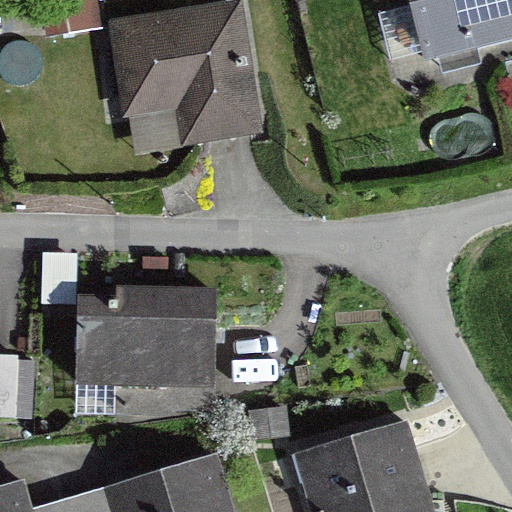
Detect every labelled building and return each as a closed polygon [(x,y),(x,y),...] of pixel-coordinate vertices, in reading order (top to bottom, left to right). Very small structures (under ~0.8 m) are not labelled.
[(45,39),(103,30),(97,0),(43,0),(39,1),(45,39)] [(511,0),(408,0),(425,66),(511,44),(511,0)] [(242,1),(107,20),(121,119),(129,118),(134,156),(261,139),(242,1)] [(21,9),(0,9),(0,35),(22,35),(21,9)] [(77,254),(40,253),(39,316),(77,317),(75,417),(118,418),(118,392),(213,394),(215,289),(76,287),(77,254)] [(170,270),(170,258),(143,258),(143,270),(170,270)] [(0,419),(35,421),(37,363),(18,362),(18,356),(0,355),(0,419)] [(289,439),(286,407),(247,411),(250,443),(289,439)] [(435,511),(406,421),(292,459),(309,511),(435,511)] [(234,511),(217,455),(32,509),(33,511),(234,511)] [(24,480),(0,487),(0,511),(33,511),(32,509),(24,480)]
